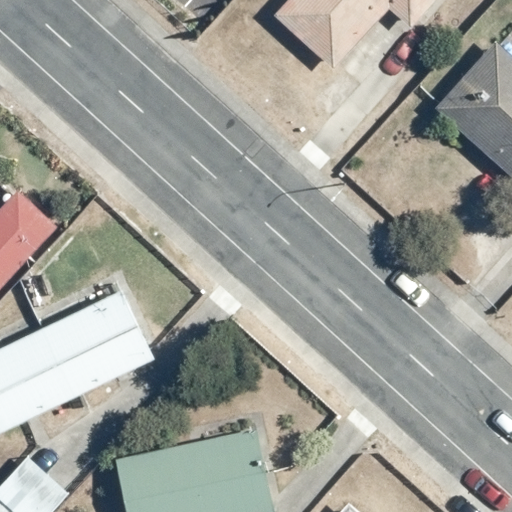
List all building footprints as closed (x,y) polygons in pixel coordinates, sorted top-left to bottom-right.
[(288,0),(273,17),(332,70),(389,8),(410,28),(435,0),(288,0)] [(511,54),(495,39),(433,109),(511,179),(511,54)] [(0,288),(57,227),(18,190),(0,209),(0,288)] [(120,290),(0,348),(0,434),(154,359),(120,290)] [(255,428),(115,458),(126,511),(270,511),(273,511),(255,428)] [(0,511),(50,511),(68,492),(25,453),(0,480),(0,511)] [(359,511),(349,503),(340,511),(359,511)]
